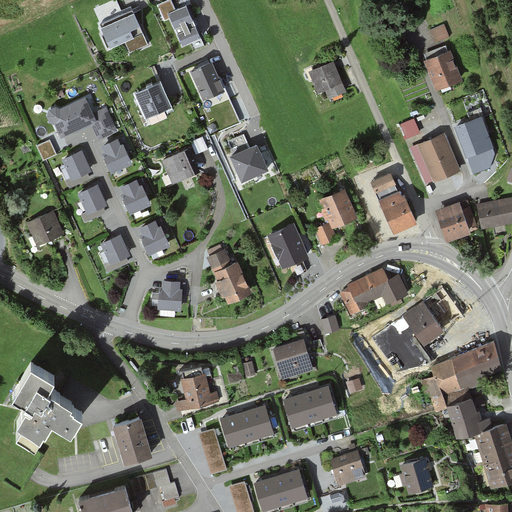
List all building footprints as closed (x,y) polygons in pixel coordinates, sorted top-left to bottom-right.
[(195,20),(187,2),(176,7),(172,0),(161,0),(157,2),(165,18),(170,16),(183,43),(202,35),(195,20)] [(149,42),(133,8),(128,10),(100,23),(110,46),(125,40),(130,51),(149,42)] [(443,23),(430,29),(436,41),(449,36),(443,23)] [(432,54),(424,58),(436,87),(462,76),(450,47),(432,54)] [(226,88),(212,58),(190,67),(203,98),(226,88)] [(347,90),(334,59),(308,70),(317,91),(325,88),(329,97),(347,90)] [(134,90),(145,115),(172,104),(165,88),(161,78),(134,90)] [(94,111),(86,94),(61,106),(56,103),(50,106),(48,113),(50,120),(55,121),(60,134),(74,129),(75,131),(80,129),(92,124),(98,139),(118,130),(106,105),(94,111)] [(455,123),(473,172),(490,167),(495,151),(493,145),(494,144),(482,113),(455,123)] [(410,146),(426,183),(461,167),(456,157),(444,131),(410,146)] [(269,165),(257,140),(250,143),(244,132),(226,141),(231,151),(229,153),(242,179),(269,165)] [(128,146),(123,135),(119,137),(118,135),(101,143),(105,150),(102,151),(111,171),(132,161),(128,152),(125,147),(128,146)] [(203,136),(191,141),(196,153),(208,148),(203,136)] [(52,139),(38,144),(45,160),(59,154),(52,139)] [(161,157),(172,182),(200,170),(190,145),(161,157)] [(92,168),(82,147),(62,156),(66,166),(62,168),(70,187),(91,177),(88,171),(92,168)] [(396,180),(391,171),(371,180),(376,190),(396,180)] [(147,193),(145,188),(147,187),(142,176),(138,177),(137,175),(120,184),(123,191),(121,192),(130,212),(152,202),(147,193)] [(107,202),(97,181),(77,190),(87,210),(82,213),(85,221),(106,211),(103,204),(107,202)] [(344,220),(358,214),(344,185),(316,199),(326,221),(328,220),(331,227),(333,226),(344,220)] [(403,226),(418,220),(405,192),(402,193),(399,188),(379,197),(394,231),(403,226)] [(511,194),(477,202),(482,228),(511,221),(511,194)] [(435,208),(447,239),(470,231),(468,224),(476,222),(468,198),(461,201),(460,199),(435,208)] [(25,220),(37,245),(49,239),(51,243),(65,236),(63,233),(65,232),(57,215),(54,207),(25,220)] [(166,233),(164,229),(166,228),(161,217),(156,219),(155,218),(139,226),(142,232),(140,234),(149,253),(170,243),(166,233)] [(294,220),(267,232),(283,265),(288,263),(294,275),(308,269),(302,257),(310,253),(294,220)] [(331,227),(328,220),(326,221),(314,227),(322,242),(337,235),(333,226),(331,227)] [(130,252),(120,231),(111,235),(100,240),(105,250),(101,252),(109,269),(128,260),(125,254),(130,252)] [(207,255),(214,270),(233,261),(225,247),(207,255)] [(228,301),(253,290),(238,258),(233,261),(214,270),(218,278),(215,279),(220,289),(223,295),(225,293),(228,301)] [(388,277),(382,265),(346,284),(348,286),(339,290),(351,314),(372,303),(371,301),(383,295),(390,307),(403,300),(401,296),(409,292),(398,271),(388,277)] [(181,278),(163,277),(162,284),(159,284),(159,291),(153,291),(152,304),(158,304),(158,306),(181,308),(182,297),(182,293),(185,293),(186,281),(181,281),(181,278)] [(442,285),(404,313),(425,342),(442,330),(444,332),(465,316),(442,285)] [(335,313),(321,317),(325,332),(339,328),(335,313)] [(426,349),(414,333),(397,346),(408,362),(426,349)] [(273,346),(282,377),(314,368),(310,355),(304,337),(273,346)] [(321,337),(306,343),(312,357),(327,351),(321,337)] [(448,405),(447,402),(472,393),(469,386),(483,380),(481,374),(502,365),(498,346),(493,337),(432,364),(435,373),(418,380),(424,397),(431,395),(435,409),(448,405)] [(253,359),(243,362),(246,375),(256,372),(253,359)] [(17,435),(34,444),(50,416),(72,428),(84,406),(49,387),(56,376),(30,362),(12,393),(29,402),(19,420),(24,423),(17,435)] [(175,400),(177,409),(220,400),(217,389),(211,390),(206,371),(202,372),(201,365),(183,369),(184,375),(181,376),(186,397),(175,400)] [(243,377),(239,365),(234,366),(235,371),(228,374),(230,381),(243,377)] [(292,425),(338,411),(329,384),(318,387),(309,390),(295,394),(284,397),(292,425)] [(472,393),(447,402),(448,405),(451,416),(458,436),(473,432),(494,424),(490,414),(483,417),(480,408),(477,409),(476,406),(485,403),(481,393),(473,396),(472,393)] [(274,431),(266,402),(254,406),(246,409),(231,413),(221,416),(229,445),(274,431)] [(124,460),(148,453),(137,416),(113,423),(124,460)] [(473,432),(492,486),(504,482),(511,479),(511,440),(505,421),(494,424),(473,432)] [(215,426),(198,431),(211,472),(227,467),(215,426)] [(367,474),(357,447),(330,456),(339,484),(367,474)] [(425,455),(400,463),(403,472),(399,473),(403,485),(406,484),(408,492),(434,485),(429,467),(425,455)] [(308,495),(299,466),(289,470),(280,472),(265,476),(255,479),(263,508),(308,495)] [(123,482),(127,494),(158,485),(162,499),(179,493),(174,479),(169,481),(166,469),(123,482)] [(255,511),(245,479),(229,484),(237,511),(255,511)] [(78,496),(82,511),(131,511),(127,494),(123,482),(78,496)] [(485,511),(508,511),(508,502),(479,504),(480,510),(486,509),(485,511)]
